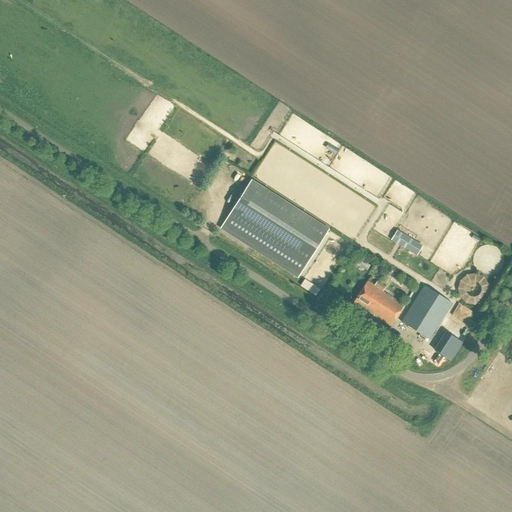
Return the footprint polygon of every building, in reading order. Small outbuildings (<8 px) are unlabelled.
[(299,277),(329,230),(251,180),(221,227),(299,277)] [(391,241),(417,256),(423,246),(397,230),(391,241)] [(383,293),(386,289),(377,283),(374,287),(368,283),(354,303),(390,327),(404,307),(383,293)] [(419,294),(401,322),(426,339),(447,307),(428,295),(426,299),(419,294)] [(438,352),(455,359),(464,339),(447,331),(438,352)]
